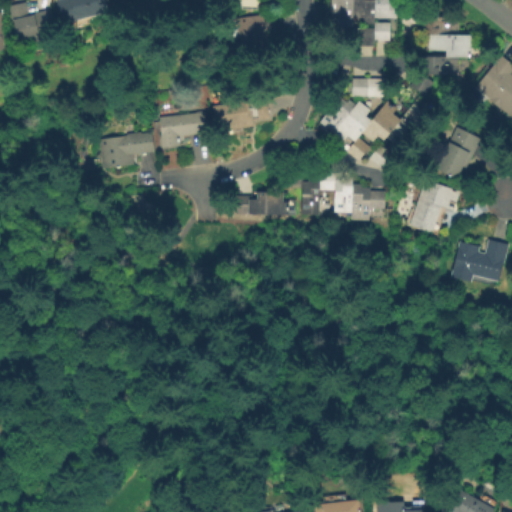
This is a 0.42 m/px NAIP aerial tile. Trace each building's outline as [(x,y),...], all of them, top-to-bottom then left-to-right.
[(52,8),(57,31),(19,40),(14,18),(12,18),(9,4),(27,0),(30,13),(52,8)] [(108,0),(111,11),(98,14),(79,18),(63,22),(57,0),(108,0)] [(393,0),(327,0),(327,19),(335,19),(335,25),(351,25),(351,17),(394,17),(393,0)] [(234,16),(236,48),(264,47),(262,15),(234,16)] [(467,74),(467,34),(456,33),(456,22),(425,22),(425,49),(442,49),(442,56),(423,55),(423,73),(467,74)] [(511,114),(476,87),(503,53),(511,60),(511,114)] [(430,81),(413,72),(406,84),(423,94),(430,81)] [(359,160),(346,150),(353,141),(346,136),(344,139),(320,120),(339,97),(345,102),(348,99),(354,105),(358,100),(369,110),(365,115),(371,120),(386,101),(396,109),(393,113),(399,119),(411,104),(423,114),(397,146),(386,137),(383,140),(377,135),(372,140),(362,132),(358,137),(370,146),(359,160)] [(213,106),(249,100),(249,103),(265,100),(268,118),(252,120),(253,125),(217,131),(213,106)] [(163,146),(159,117),(203,112),(205,132),(183,135),(184,141),(179,141),(179,144),(163,146)] [(436,168),(456,127),(479,138),(465,166),(462,165),(455,178),(436,168)] [(102,168),(98,139),(151,132),(153,151),(132,153),(133,164),(102,168)] [(287,169),(303,170),(303,181),(312,181),(312,177),(319,177),(319,171),(335,171),(335,180),(343,180),(343,176),(353,176),(353,183),(361,184),(361,188),(370,188),(370,191),(383,191),(383,209),(367,208),(367,220),(350,219),(350,212),(333,211),(334,190),(318,190),(317,214),(300,213),(301,188),(287,187),(287,169)] [(409,224),(424,179),(459,191),(452,210),(441,206),(432,232),(409,224)] [(288,202),(287,214),(250,212),(250,213),(236,213),(237,195),(257,196),(257,191),(283,192),(282,201),(288,202)] [(451,277),(459,241),(479,246),(477,252),(484,254),(487,239),(508,244),(504,262),(502,262),(498,281),(473,275),(471,281),(451,277)] [(439,511),(455,486),(494,509),(492,511),(439,511)] [(315,511),(315,503),(359,499),(360,511),(315,511)] [(381,511),(389,511),(388,501),(404,501),(404,510),(424,509),(424,511),(381,511)]
